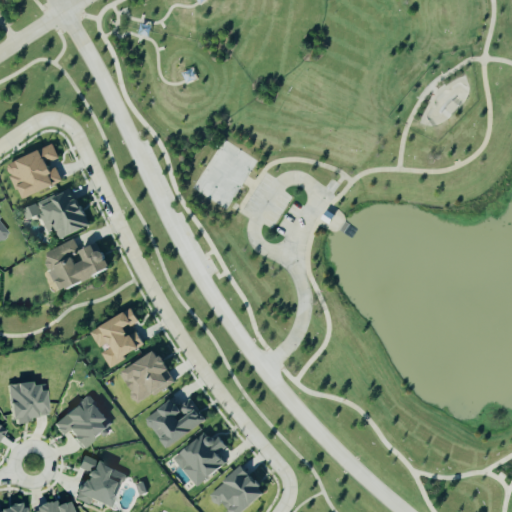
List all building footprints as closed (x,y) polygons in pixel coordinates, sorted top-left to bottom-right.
[(181,74),(186,83),(195,80),(191,69),(181,74)] [(62,183),(56,169),(50,172),(47,163),(58,159),(53,145),(5,165),(16,192),(19,190),(23,199),(62,183)] [(40,215),(48,235),(55,232),(58,239),(87,228),(72,190),(23,209),(27,220),(40,215)] [(0,241),(8,235),(0,223),(0,241)] [(78,251),(74,240),(42,253),(58,292),(110,271),(98,243),(78,251)] [(89,332),(99,351),(107,366),(143,348),(132,326),(138,323),(132,310),(89,332)] [(170,385),(164,374),(169,371),(157,351),(119,374),(137,405),(170,385)] [(8,386),(12,422),(48,418),(45,391),(39,392),(38,383),(8,386)] [(53,425),(62,437),(67,432),(81,450),(107,430),(103,424),(108,420),(89,396),(53,425)] [(167,450),(206,420),(190,400),(179,408),(172,399),(144,420),(167,450)] [(173,460),(197,488),(225,464),(217,455),(224,449),(207,430),(173,460)] [(110,509),(124,474),(82,457),(77,469),(86,473),(76,501),(88,506),(90,501),(110,509)] [(207,493),(216,505),(221,502),(228,511),(241,511),(264,495),(243,467),(207,493)] [(72,511),(69,502),(56,506),(54,502),(31,511),(72,511)]
